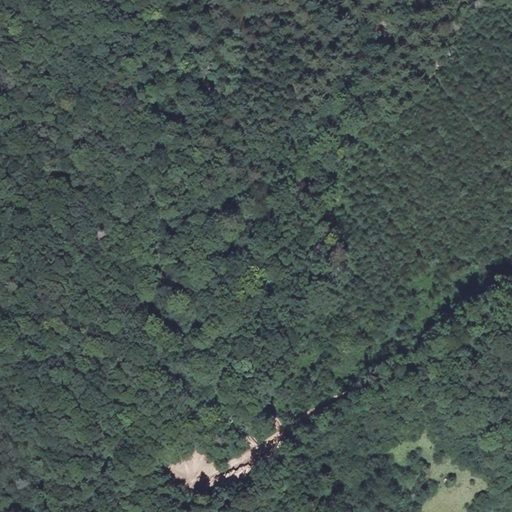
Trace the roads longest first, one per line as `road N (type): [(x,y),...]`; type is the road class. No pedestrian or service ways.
road 1 (track): [(511,330),(390,370),(233,468),(187,468)]
road 2 (track): [(187,468),(146,450),(53,373),(0,344)]
